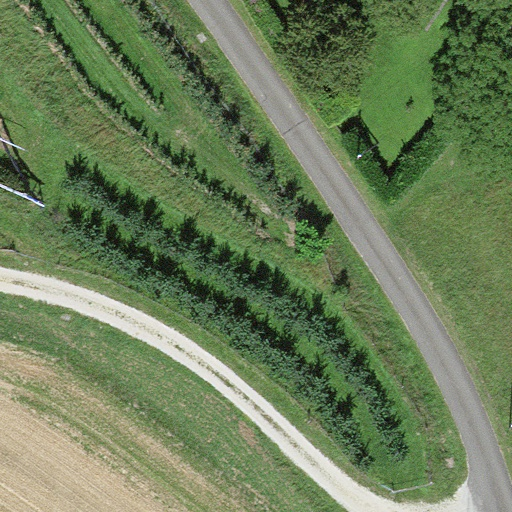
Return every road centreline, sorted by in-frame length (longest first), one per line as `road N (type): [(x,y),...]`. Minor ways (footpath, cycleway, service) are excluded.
road 1 (unclassified): [(505,511),(420,314),(205,0)]
road 2 (track): [(0,276),(136,319),(250,396),(377,511)]
